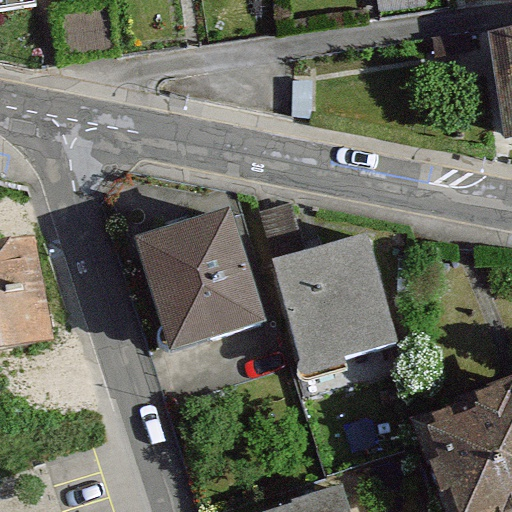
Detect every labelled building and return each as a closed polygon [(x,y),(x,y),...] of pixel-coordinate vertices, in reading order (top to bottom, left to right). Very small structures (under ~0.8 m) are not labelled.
[(135,256),(171,368),(265,339),(228,226),(135,256)] [(275,273),(308,384),(396,358),(363,247),(275,273)] [(36,250),(0,256),(0,365),(53,357),(36,250)] [(511,511),(511,405),(413,443),(438,511),(511,511)] [(342,511),(339,500),(303,511),(342,511)]
